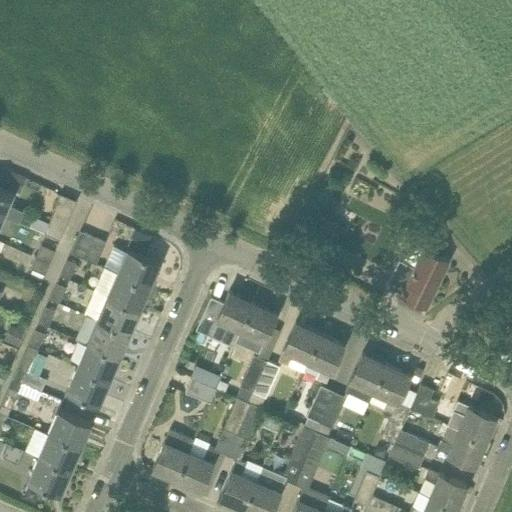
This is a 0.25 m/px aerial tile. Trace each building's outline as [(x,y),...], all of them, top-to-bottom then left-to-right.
[(511,179),(494,189),(511,221),(511,179)] [(0,211),(20,220),(24,209),(9,202),(15,189),(0,182),(0,211)] [(400,198),(393,212),(412,221),(418,207),(400,198)] [(45,231),(60,238),(71,215),(55,208),(45,231)] [(0,223),(4,214),(19,220),(20,220),(0,211),(0,223)] [(426,303),(431,294),(449,257),(442,253),(449,239),(420,225),(413,240),(425,246),(403,291),(426,303)] [(135,227),(128,243),(146,251),(152,234),(135,227)] [(81,228),(73,247),(71,251),(85,256),(94,234),(81,228)] [(36,255),(50,261),(56,249),(42,243),(36,255)] [(118,270),(142,280),(151,284),(162,260),(128,246),(118,270)] [(45,273),(50,261),(36,255),(31,267),(45,273)] [(60,274),(70,278),(77,262),(67,258),(60,274)] [(108,293),(141,308),(151,284),(142,280),(118,270),(108,293)] [(57,281),(49,297),(59,301),(66,285),(57,281)] [(230,289),(225,299),(212,293),(197,326),(234,344),(236,338),(254,300),(230,289)] [(131,331),(141,308),(108,293),(98,317),(131,331)] [(236,338),(251,345),(261,349),(278,311),(254,300),(236,338)] [(46,304),(39,320),(48,324),(55,308),(46,304)] [(79,337),(121,355),(131,331),(98,317),(89,313),(79,337)] [(296,319),(279,358),(303,368),(306,361),(321,331),(296,319)] [(11,323),(4,338),(18,344),(25,329),(11,323)] [(36,327),(29,343),(38,347),(45,332),(36,327)] [(321,331),(306,361),(320,368),(317,376),(327,381),(345,342),(321,331)] [(78,364),(111,378),(121,355),(79,337),(78,338),(87,341),(78,364)] [(28,369),(38,347),(29,343),(14,376),(23,380),(42,388),(46,378),(28,369)] [(363,350),(345,389),(370,400),(374,390),(387,361),(363,350)] [(242,384),(237,394),(251,400),(269,358),(255,352),(240,383),(242,384)] [(251,400),(261,405),(266,395),(265,395),(280,364),(269,358),(251,400)] [(387,361),(374,390),(388,396),(384,406),(392,410),(382,434),(395,439),(401,427),(409,410),(397,405),(412,372),(387,361)] [(100,402),(111,378),(78,364),(67,388),(100,402)] [(0,382),(2,383),(8,370),(0,366),(0,382)] [(206,381),(215,385),(220,374),(210,370),(206,381)] [(186,390),(204,398),(210,400),(217,385),(215,385),(206,381),(196,376),(192,375),(186,390)] [(11,407),(19,390),(23,380),(14,376),(2,403),(11,407)] [(432,416),(435,410),(440,399),(431,395),(434,387),(421,381),(413,400),(410,406),(432,416)] [(320,419),(334,388),(321,382),(307,413),(309,414),(305,423),(316,428),(320,419)] [(347,394),(334,388),(320,419),(333,425),(347,394)] [(237,432),(251,400),(237,394),(224,426),(237,432)] [(497,414),(488,410),(458,397),(454,407),(465,412),(459,427),(486,438),(497,414)] [(263,405),(261,405),(251,400),(237,432),(250,437),(257,420),(263,406),(263,405)] [(49,431),(82,445),(92,421),(59,407),(49,431)] [(0,409),(0,430),(1,430),(8,413),(0,409)] [(290,456),(304,461),(318,429),(304,424),(290,456)] [(228,453),(237,432),(224,426),(215,446),(209,444),(204,455),(189,449),(178,476),(202,486),(214,459),(218,449),(228,453)] [(449,451),(449,452),(476,463),(486,438),(459,427),(456,426),(450,440),(441,437),(437,446),(449,451)] [(189,449),(195,437),(170,427),(153,465),(178,476),(189,449)] [(395,439),(424,452),(430,440),(401,427),(395,439)] [(304,461),(316,467),(326,445),(347,454),(351,444),(318,429),(304,461)] [(72,468),(82,445),(49,431),(39,454),(72,468)] [(241,458),(250,437),(237,432),(228,453),(237,457),(233,468),(232,467),(221,494),(245,505),(249,496),(257,478),(242,472),(247,460),(241,458)] [(389,452),(418,466),(424,452),(395,439),(389,452)] [(384,456),(389,446),(384,444),(377,446),(374,451),(384,456)] [(354,498),(367,504),(368,504),(372,493),(387,459),(374,453),(354,498)] [(61,492),(65,483),(72,468),(39,454),(28,478),(61,492)] [(281,488),(286,477),(282,475),(283,472),(269,466),(272,457),(267,455),(262,466),(262,467),(257,478),(249,496),(245,505),(261,511),(271,511),(281,488)] [(448,502),(457,506),(468,481),(459,477),(441,470),(429,465),(425,475),(426,475),(437,480),(435,484),(430,494),(448,502)] [(330,493),(309,484),(308,486),(305,485),(300,497),(300,496),(293,511),(322,511),(329,495),(330,493)] [(454,511),(457,506),(448,502),(430,494),(424,509),(413,504),(410,511),(401,508),(402,505),(372,493),(368,504),(366,507),(367,507),(378,511),(454,511)] [(329,495),(322,511),(350,511),(353,506),(329,495)]
